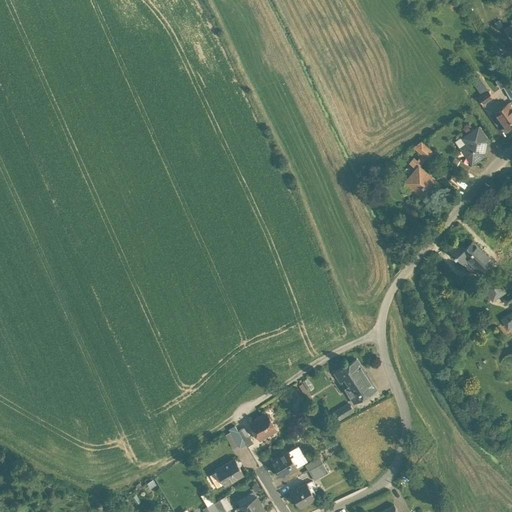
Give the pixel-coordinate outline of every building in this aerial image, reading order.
[(500,88),(503,86),(510,82),(505,74),(495,80),(497,83),(496,83),(496,84),(497,84),(500,88)] [(472,81),(482,94),(488,90),(479,76),(472,81)] [(488,90),(482,94),(478,97),(483,104),(493,96),(488,90)] [(506,104),(495,112),(508,130),(511,127),(511,107),(508,103),(506,104)] [(483,155),(485,149),(483,148),(484,144),(485,144),(486,138),(478,127),(463,137),(467,143),(461,147),(472,162),(483,155)] [(428,158),(434,152),(421,141),(414,146),(426,156),(428,158)] [(423,160),(415,153),(407,162),(416,169),(419,166),(423,160)] [(405,181),(413,187),(427,199),(429,196),(440,184),(419,166),(405,181)] [(450,249),(455,255),(454,255),(456,258),(457,257),(462,262),(467,258),(477,268),(479,266),(482,269),(490,261),(487,258),(488,256),(473,240),(465,248),(458,241),(450,249)] [(486,290),(492,300),(506,291),(499,281),(486,290)] [(511,311),(502,318),(508,327),(511,324),(511,311)] [(382,392),(360,357),(341,369),(363,404),(382,392)] [(340,418),(354,411),(349,402),(335,409),(340,418)] [(271,411),(250,423),(260,442),(281,430),(271,411)] [(252,440),(245,425),(238,429),(236,425),(225,431),(234,449),(252,440)] [(291,450),(272,460),(283,479),(302,469),(291,450)] [(320,455),(306,462),(314,479),(328,472),(320,455)] [(240,457),(216,469),(226,488),(249,476),(240,457)] [(309,481),(292,491),(302,510),(320,500),(309,481)] [(245,511),(271,511),(261,492),(241,503),(245,511)] [(404,511),(400,502),(380,511),(404,511)]
